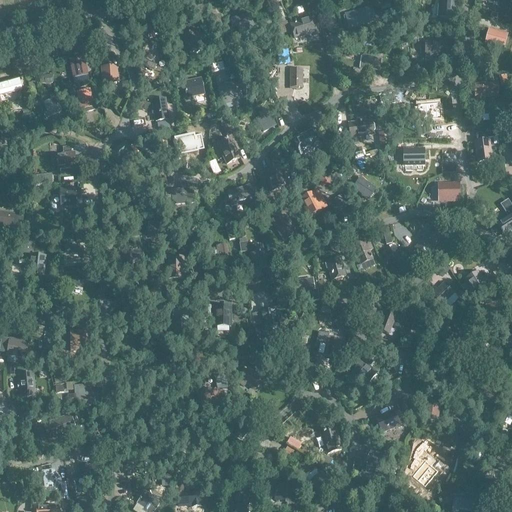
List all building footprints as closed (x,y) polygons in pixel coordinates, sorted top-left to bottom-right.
[(458,21),(458,13),(456,13),(456,0),(437,0),(437,19),(458,21)] [(372,7),(345,15),(350,30),(377,21),(372,7)] [(255,35),(250,15),(231,19),(232,25),(235,24),(236,26),(244,24),(247,37),(255,35)] [(280,34),(290,32),(287,22),(286,22),(285,17),(277,19),(280,34)] [(315,32),(311,18),(290,24),(294,38),(315,32)] [(203,38),(198,30),(182,38),(192,57),(203,52),(201,48),(206,45),(203,38)] [(489,30),(485,47),(504,52),(509,36),(489,30)] [(425,57),(448,57),(448,42),(425,42),(425,45),(424,47),(424,53),(425,54),(425,57)] [(146,46),(135,53),(148,74),(160,67),(146,46)] [(378,71),(380,59),(363,56),(361,69),(378,71)] [(88,76),(84,57),(69,61),(73,79),(88,76)] [(201,70),(207,69),(206,65),(200,66),(199,62),(196,61),(192,63),(193,67),(194,69),(195,72),(201,71),(201,70)] [(214,65),(216,73),(225,71),(223,63),(214,65)] [(118,67),(102,68),(103,84),(119,83),(118,67)] [(302,88),(303,69),(291,69),(290,87),(302,88)] [(174,83),(183,82),(182,75),(173,76),(174,83)] [(48,76),(40,77),(41,84),(49,83),(48,76)] [(0,96),(0,97),(1,101),(11,98),(10,94),(22,90),(19,78),(0,83),(0,96)] [(187,100),(205,96),(201,79),(184,83),(187,100)] [(234,83),(218,86),(223,105),(238,102),(234,83)] [(485,98),(498,100),(500,88),(478,85),(477,94),(485,95),(485,98)] [(82,114),(97,110),(95,102),(92,103),(89,91),(77,94),(82,114)] [(389,93),(379,96),(381,104),(391,101),(389,93)] [(55,98),(43,104),(47,113),(44,115),(46,120),(62,112),(61,111),(55,98)] [(164,99),(151,101),(155,122),(168,120),(164,99)] [(419,121),(441,120),(440,105),(418,106),(419,121)] [(276,125),(269,113),(257,120),(263,132),(276,125)] [(375,137),(372,120),(364,121),(356,122),(357,122),(349,123),(351,140),(352,140),(353,145),(359,144),(358,139),(375,137)] [(301,156),(320,147),(312,131),(293,140),(301,156)] [(493,162),(490,138),(495,138),(495,133),(478,135),(478,142),(475,142),(476,156),(478,156),(479,164),(493,162)] [(199,149),(196,137),(192,138),(191,136),(173,141),(177,157),(195,153),(195,150),(199,149)] [(503,150),(511,149),(509,137),(501,139),(503,150)] [(217,145),(226,166),(241,160),(231,139),(217,145)] [(25,145),(14,148),(10,149),(11,154),(27,151),(25,145)] [(64,154),(57,155),(57,162),(58,169),(58,170),(77,168),(74,147),(63,148),(64,154)] [(364,157),(361,148),(356,150),(358,159),(364,157)] [(424,150),(404,151),(404,167),(424,166),(424,150)] [(270,193),(286,189),(280,165),(264,169),(270,193)] [(331,174),(319,180),(321,185),(334,179),(331,174)] [(377,189),(363,181),(355,193),(368,202),(377,189)] [(138,199),(137,185),(123,186),(124,200),(138,199)] [(459,185),(442,186),(442,202),(459,201),(459,185)] [(250,186),(228,192),(230,200),(237,198),(239,205),(255,201),(257,206),(258,211),(262,209),(261,205),(263,204),(260,193),(253,195),(250,186)] [(193,189),(186,189),(165,192),(166,202),(173,201),(173,205),(185,204),(186,205),(195,204),(193,189)] [(82,205),(81,190),(61,192),(62,206),(82,205)] [(318,190),(299,200),(308,218),(327,208),(318,190)] [(15,191),(14,203),(21,204),(22,192),(15,191)] [(504,193),(490,199),(497,212),(510,206),(504,193)] [(296,234),(291,226),(285,215),(291,212),(286,203),(279,207),(282,211),(270,218),(284,241),(296,234)] [(0,226),(13,228),(14,216),(0,213),(0,226)] [(511,215),(497,225),(505,237),(511,232),(511,215)] [(162,237),(163,223),(149,222),(148,236),(162,237)] [(387,246),(392,244),(388,229),(382,230),(387,246)] [(425,259),(440,244),(430,234),(414,249),(415,250),(411,254),(420,262),(423,258),(425,259)] [(25,238),(23,253),(32,254),(34,239),(25,238)] [(373,261),(370,252),(374,250),(370,240),(352,248),(352,249),(348,251),(352,260),(357,258),(360,266),(373,261)] [(230,264),(227,245),(217,247),(217,249),(215,249),(214,248),(204,250),(206,261),(216,259),(216,257),(219,256),(219,259),(221,259),(222,265),(230,264)] [(262,247),(248,249),(252,272),(266,269),(262,247)] [(133,268),(134,261),(144,262),(144,260),(153,261),(154,254),(146,253),(146,252),(125,249),(124,259),(126,259),(124,267),(133,268)] [(397,256),(395,254),(392,256),(394,259),(388,265),(402,281),(413,272),(398,255),(397,256)] [(46,257),(30,256),(28,275),(44,276),(46,257)] [(169,258),(169,280),(183,280),(184,258),(169,258)] [(342,281),(343,280),(343,279),(347,277),(341,258),(325,263),(331,282),(336,281),(336,282),(338,282),(342,281)] [(81,288),(81,284),(82,280),(88,281),(89,272),(69,270),(67,287),(81,288)] [(478,272),(470,278),(465,281),(474,296),(496,283),(490,274),(482,279),(478,272)] [(313,279),(295,282),(297,295),(301,295),(302,303),(319,300),(317,290),(315,291),(313,279)] [(443,307),(456,295),(444,283),(431,296),(443,307)] [(327,286),(319,287),(321,303),(330,303),(329,286),(327,286)] [(283,289),(271,292),(273,301),(277,300),(278,306),(285,305),(284,299),(285,299),(283,289)] [(485,325),(501,321),(495,302),(480,306),(485,325)] [(216,314),(216,328),(217,328),(217,332),(230,332),(229,328),(231,328),(231,307),(216,307),(216,314)] [(353,315),(347,308),(339,315),(344,322),(353,315)] [(134,328),(133,310),(123,310),(123,320),(126,320),(126,328),(134,328)] [(259,313),(262,334),(273,332),(274,333),(278,332),(279,331),(281,330),(277,310),(259,313)] [(389,335),(396,317),(386,313),(384,321),(382,320),(380,325),(377,324),(374,332),(381,335),(382,333),(389,335)] [(424,333),(429,318),(418,314),(412,329),(424,333)] [(187,316),(182,317),(172,317),(173,327),(175,327),(175,335),(176,339),(189,338),(187,316)] [(461,339),(469,335),(462,318),(454,321),(461,339)] [(71,332),(71,352),(85,352),(85,332),(71,332)] [(329,338),(329,336),(320,334),(318,344),(327,346),(325,356),(337,359),(341,341),(329,338)] [(7,353),(6,356),(7,357),(8,357),(16,358),(17,358),(22,359),(23,353),(27,354),(29,342),(9,340),(9,342),(7,353)] [(351,375),(367,387),(378,374),(362,361),(351,375)] [(385,370),(390,379),(397,375),(391,366),(385,370)] [(262,382),(251,373),(247,369),(236,381),(243,388),(246,384),(251,388),(252,387),(255,390),(262,382)] [(453,387),(453,369),(433,369),(433,380),(444,379),(444,387),(453,387)] [(36,398),(35,373),(18,374),(19,385),(17,385),(18,389),(20,389),(20,399),(36,398)] [(230,388),(228,378),(222,380),(224,390),(230,388)] [(148,399),(163,403),(168,388),(152,383),(148,399)] [(75,395),(68,396),(69,407),(76,407),(91,406),(90,386),(74,387),(75,391),(75,395)] [(497,400),(488,386),(479,392),(484,400),(487,398),(490,404),(497,400)] [(220,396),(199,396),(199,412),(220,412),(220,396)] [(407,408),(405,403),(397,406),(399,411),(394,413),(393,411),(376,418),(382,435),(399,428),(399,429),(404,427),(403,425),(407,424),(406,420),(404,421),(402,418),(410,415),(407,407),(407,408)] [(427,403),(425,420),(438,422),(440,405),(427,403)] [(181,417),(187,414),(183,406),(177,409),(181,417)] [(69,423),(67,418),(48,425),(50,430),(46,432),(48,438),(52,436),(53,440),(72,433),(71,429),(75,427),(73,422),(69,423)] [(153,420),(149,435),(165,439),(169,424),(153,420)] [(188,428),(184,447),(197,450),(202,431),(188,428)] [(320,435),(326,456),(343,451),(337,430),(320,435)] [(456,441),(459,432),(453,430),(450,439),(456,441)] [(290,459),(294,452),(287,448),(283,455),(290,459)] [(365,453),(361,474),(378,477),(383,456),(382,456),(382,454),(375,453),(375,455),(365,453)] [(328,470),(333,460),(321,454),(316,463),(328,470)] [(253,485),(264,458),(255,455),(249,469),(248,468),(247,470),(249,471),(244,482),(253,485)] [(423,489),(437,474),(429,467),(434,462),(426,455),(421,461),(425,463),(412,478),(423,489)] [(164,458),(149,459),(149,475),(165,474),(164,458)] [(490,459),(487,475),(502,479),(504,471),(507,471),(508,463),(506,463),(490,459)] [(100,468),(90,466),(82,465),(81,469),(79,468),(78,470),(81,471),(79,480),(87,481),(88,478),(98,479),(100,468)] [(57,492),(62,481),(55,471),(42,472),(41,476),(37,476),(39,492),(43,491),(45,494),(57,492)] [(307,485),(318,498),(333,485),(322,472),(307,485)] [(276,484),(275,502),(295,503),(296,485),(276,484)] [(246,511),(252,491),(239,487),(232,511),(246,511)] [(146,494),(138,505),(144,509),(143,511),(154,511),(155,511),(161,503),(161,502),(160,501),(162,497),(152,491),(149,496),(146,494)] [(190,495),(177,496),(178,508),(191,506),(191,508),(203,507),(201,491),(189,493),(190,495)] [(60,511),(60,507),(68,507),(68,499),(57,500),(58,506),(36,507),(36,511),(60,511)] [(471,511),(473,503),(455,500),(452,511),(471,511)] [(98,511),(97,502),(79,503),(79,511),(98,511)]
